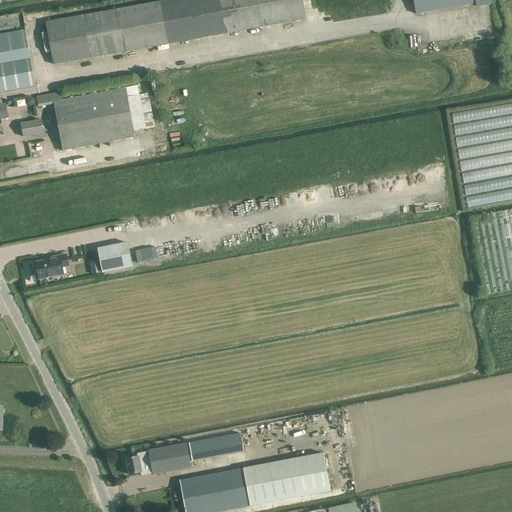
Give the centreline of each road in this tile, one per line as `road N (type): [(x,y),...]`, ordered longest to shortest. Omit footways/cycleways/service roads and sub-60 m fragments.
road 1 (unknown): [(0,95),(391,17)]
road 2 (tertiary): [(108,511),(0,288)]
